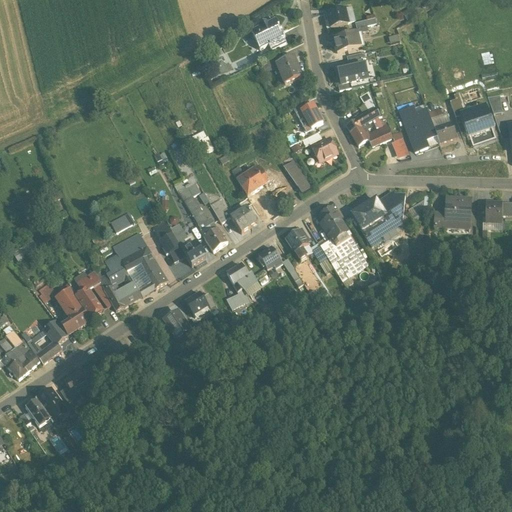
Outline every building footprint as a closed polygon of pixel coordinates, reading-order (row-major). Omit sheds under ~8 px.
[(344,11),(323,16),(327,31),(327,32),(331,30),(348,26),(344,11)] [(275,21),(267,25),(266,24),(258,28),(259,29),(250,33),(259,52),(268,48),(265,41),(281,33),(275,21)] [(375,21),(364,23),(366,29),(376,26),(375,21)] [(364,23),(355,26),(356,31),(366,29),(364,23)] [(281,33),(265,41),(268,48),(271,53),(287,45),(281,33)] [(346,33),(332,36),(334,42),(347,38),(346,33)] [(334,42),(337,56),(361,51),(357,36),(347,38),(334,42)] [(282,55),(260,65),(263,73),(276,66),(285,62),(282,55)] [(364,56),(346,61),(348,66),(363,63),(366,63),(364,56)] [(285,62),(276,66),(284,88),(302,81),(294,59),(285,62)] [(337,69),(342,88),(350,87),(367,82),(363,63),(348,66),(337,69)] [(222,69),(218,68),(215,69),(217,77),(227,75),(224,68),(222,69)] [(350,87),(342,88),(338,89),(339,95),(351,92),(350,87)] [(368,95),(360,100),(369,116),(375,113),(368,95)] [(502,117),(499,100),(488,102),(494,118),(502,117)] [(348,102),(340,107),(342,112),(351,107),(348,102)] [(304,107),(293,112),(296,117),(301,114),(306,112),(304,107)] [(306,112),(301,114),(311,133),(323,128),(313,108),(306,112)] [(437,142),(434,132),(428,118),(427,115),(416,119),(413,112),(400,116),(415,158),(428,153),(426,146),(437,142)] [(369,116),(359,122),(357,119),(353,122),(355,125),(346,130),(350,137),(361,131),(367,128),(372,125),(378,121),(375,113),(369,116)] [(442,113),(428,118),(434,132),(447,128),(445,120),(442,113)] [(473,151),(496,143),(485,113),(463,121),(473,151)] [(311,133),(301,114),(296,117),(303,130),(307,128),(310,134),(311,133)] [(383,132),(378,121),(372,125),(377,135),(383,132)] [(447,128),(434,132),(437,142),(439,149),(457,144),(451,127),(447,128)] [(367,128),(361,131),(369,145),(371,143),(369,139),(366,134),(370,132),(367,128)] [(361,131),(350,137),(358,151),(369,145),(361,131)] [(377,135),(373,137),(379,149),(391,143),(387,131),(383,132),(377,135)] [(393,137),(399,163),(410,160),(403,134),(393,137)] [(206,135),(197,139),(204,157),(214,153),(206,135)] [(318,137),(302,145),(305,151),(321,143),(318,137)] [(379,149),(373,137),(369,139),(371,143),(369,145),(372,151),(379,149)] [(330,143),(312,152),(319,167),(325,164),(326,166),(332,163),(332,161),(338,158),(330,143)] [(226,159),(219,163),(222,169),(229,165),(226,159)] [(159,160),(155,162),(160,170),(164,168),(159,160)] [(310,192),(292,165),(283,170),(302,197),(310,192)] [(237,181),(245,176),(240,168),(232,173),(237,181)] [(264,179),(258,170),(237,183),(247,199),(251,197),(265,189),(275,182),(271,175),(264,179)] [(195,186),(187,191),(192,199),(193,199),(200,195),(195,186)] [(193,199),(192,199),(187,191),(186,189),(178,194),(194,223),(200,235),(214,226),(211,221),(207,223),(193,199)] [(208,205),(204,196),(200,198),(205,207),(208,205)] [(394,196),(378,207),(386,219),(405,207),(406,200),(394,196)] [(56,198),(45,202),(48,208),(59,204),(56,198)] [(226,211),(221,202),(217,205),(222,213),(226,211)] [(470,203),(446,202),(445,218),(445,229),(446,229),(446,232),(469,234),(470,203)] [(376,204),(352,218),(362,234),(374,227),(386,219),(378,207),(376,204)] [(217,205),(210,208),(221,227),(227,223),(222,213),(217,205)] [(511,205),(502,206),(502,219),(511,219),(511,205)] [(502,206),(485,206),(485,226),(494,227),(494,224),(501,224),(502,219),(502,206)] [(374,227),(362,234),(372,250),(382,244),(380,242),(402,229),(405,207),(386,219),(374,227)] [(257,226),(246,210),(239,215),(230,220),(241,237),(257,226)] [(332,212),(320,220),(328,233),(325,235),(331,244),(346,235),(332,212)] [(422,212),(417,215),(421,221),(426,218),(425,216),(423,212),(422,212)] [(129,217),(111,226),(116,236),(134,227),(129,217)] [(445,218),(435,217),(434,232),(446,232),(446,229),(445,229),(445,218)] [(200,235),(194,223),(187,226),(194,237),(199,246),(204,243),(204,242),(203,241),(200,235)] [(170,231),(165,224),(155,230),(174,265),(184,259),(171,236),(172,236),(172,235),(170,231)] [(214,226),(200,235),(203,241),(218,232),(214,226)] [(181,239),(177,232),(172,235),(172,236),(176,242),(181,239)] [(218,232),(203,241),(204,243),(213,256),(227,247),(218,232)] [(308,249),(299,235),(285,244),(295,258),(300,265),(307,261),(302,254),(308,249)] [(346,235),(331,244),(320,251),(326,260),(327,263),(334,273),(342,286),(368,269),(350,242),(351,242),(348,238),(346,235)] [(100,237),(92,241),(95,245),(102,242),(100,237)] [(139,237),(114,250),(117,257),(121,264),(135,257),(135,256),(146,249),(139,237)] [(184,243),(181,239),(176,242),(183,255),(192,270),(205,261),(197,247),(196,247),(187,253),(186,251),(187,250),(184,243)] [(191,239),(184,243),(187,250),(186,251),(187,253),(196,247),(191,239)] [(397,241),(377,254),(381,259),(394,251),(393,249),(399,244),(397,241)] [(30,248),(14,258),(18,264),(34,254),(30,248)] [(135,257),(121,264),(125,270),(130,279),(130,281),(136,277),(133,271),(141,267),(139,263),(151,257),(146,249),(135,256),(135,257)] [(326,260),(320,251),(312,256),(314,259),(320,268),(327,263),(326,260)] [(272,252),(258,261),(267,274),(281,266),(272,252)] [(117,257),(105,264),(111,275),(106,278),(112,289),(126,281),(130,279),(125,270),(121,264),(117,257)] [(168,285),(151,257),(139,263),(141,267),(148,280),(150,284),(155,292),(168,285)] [(334,273),(327,263),(320,268),(326,278),(334,273)] [(242,268),(227,277),(237,296),(243,293),(245,295),(246,294),(257,287),(251,276),(248,279),(242,268)] [(294,273),(289,276),(298,291),(303,288),(294,273)] [(95,276),(77,288),(82,296),(76,300),(80,306),(92,298),(88,294),(94,290),(100,286),(98,282),(95,276)] [(144,288),(136,277),(130,281),(134,287),(137,292),(144,288)] [(106,278),(98,282),(100,286),(104,293),(108,299),(112,308),(116,314),(136,303),(130,292),(123,296),(122,294),(117,297),(112,289),(106,278)] [(77,288),(74,283),(69,286),(76,300),(82,296),(77,288)] [(144,288),(137,292),(142,299),(142,300),(155,292),(150,284),(144,288)] [(104,293),(100,286),(94,290),(103,303),(108,299),(104,293)] [(74,298),(69,287),(54,296),(65,315),(79,306),(74,298)] [(137,292),(134,287),(130,289),(129,289),(129,290),(130,292),(136,303),(142,299),(137,292)] [(257,287),(246,294),(248,296),(249,297),(250,295),(252,297),(261,292),(257,287)] [(318,301),(314,295),(311,297),(309,296),(308,296),(314,304),(318,301)] [(202,300),(199,296),(185,305),(195,321),(194,319),(206,311),(207,310),(209,312),(202,300)] [(215,308),(208,297),(202,300),(209,312),(215,308)] [(239,297),(226,303),(232,313),(244,306),(243,305),(241,300),(239,297)] [(102,315),(92,298),(80,306),(91,322),(102,315)] [(112,308),(108,299),(103,303),(108,311),(112,308)] [(79,306),(65,315),(71,324),(85,315),(86,315),(79,306)] [(215,308),(209,312),(211,316),(212,316),(218,313),(215,308)] [(71,324),(62,330),(68,338),(90,324),(85,315),(71,324)] [(177,315),(164,324),(176,342),(190,333),(177,315)] [(195,321),(191,324),(192,326),(204,319),(203,317),(195,321)] [(55,323),(44,332),(48,336),(54,344),(45,351),(52,360),(62,352),(58,347),(68,339),(55,323)] [(9,329),(3,333),(7,338),(8,337),(13,333),(9,329)] [(44,332),(32,341),(36,345),(48,336),(44,332)] [(21,343),(13,333),(8,337),(17,349),(25,359),(34,371),(40,365),(34,358),(32,355),(23,342),(21,343)] [(2,342),(0,344),(0,364),(1,363),(17,349),(8,337),(7,338),(5,340),(2,342)] [(36,345),(32,341),(27,345),(37,360),(43,355),(42,353),(36,345)] [(25,359),(17,349),(1,363),(4,367),(11,375),(14,378),(19,383),(34,371),(25,359)] [(52,360),(45,351),(42,353),(43,355),(49,363),(52,360)] [(49,363),(43,355),(37,360),(43,367),(49,363)] [(79,374),(64,384),(72,398),(88,388),(79,374)] [(62,408),(51,392),(37,402),(51,422),(53,425),(66,416),(67,415),(62,408)] [(51,422),(37,402),(25,410),(39,430),(51,422)] [(75,417),(67,405),(62,408),(67,415),(66,416),(70,421),(75,417)] [(31,426),(25,416),(20,420),(26,429),(31,426)]
